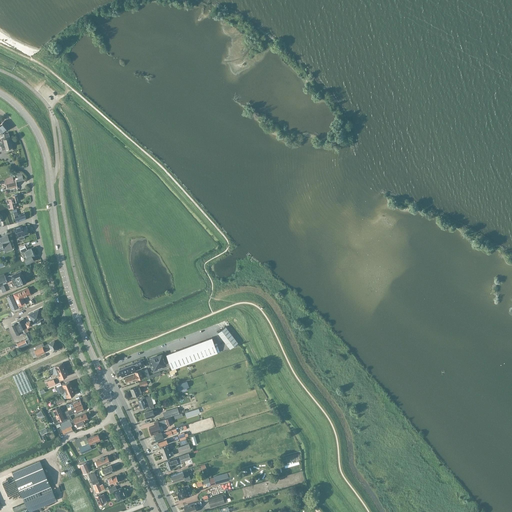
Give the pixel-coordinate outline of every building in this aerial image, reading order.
[(0,132),(1,134),(10,128),(4,121),(0,124),(0,132)] [(0,135),(0,138),(1,138),(3,143),(1,144),(1,146),(4,149),(7,149),(12,147),(10,137),(9,137),(8,133),(0,135)] [(12,175),(4,179),(4,182),(6,182),(7,189),(17,187),(16,180),(13,180),(12,175)] [(10,206),(8,206),(9,209),(10,208),(10,209),(15,208),(14,202),(19,201),(18,195),(17,195),(12,196),(13,198),(8,199),(10,206)] [(24,213),(15,216),(17,222),(26,219),(24,213)] [(22,225),(14,228),(16,232),(17,231),(19,237),(29,233),(26,226),(22,227),(22,225)] [(0,249),(3,248),(4,249),(4,248),(2,245),(10,242),(7,235),(0,237),(0,239),(1,242),(0,242),(0,249)] [(31,249),(25,252),(27,255),(23,257),(27,264),(34,261),(32,257),(34,256),(31,249)] [(5,275),(0,277),(0,285),(8,282),(7,280),(10,279),(12,279),(12,280),(13,280),(13,282),(14,283),(15,284),(16,286),(17,286),(16,286),(17,287),(17,286),(25,283),(26,283),(26,282),(24,278),(23,275),(21,271),(21,270),(20,270),(12,274),(11,274),(12,275),(11,275),(10,275),(9,275),(5,276),(5,275)] [(23,298),(31,294),(28,288),(13,294),(18,305),(25,302),(23,298)] [(12,311),(18,308),(12,295),(6,298),(12,311)] [(30,321),(26,323),(27,326),(36,322),(37,324),(40,322),(39,320),(43,318),(39,310),(28,315),(29,317),(28,318),(30,321)] [(27,326),(26,323),(24,319),(11,325),(17,336),(22,333),(23,333),(25,332),(24,329),(28,327),(27,326)] [(220,336),(228,330),(226,327),(217,333),(220,336)] [(228,330),(220,336),(222,339),(230,333),(228,330)] [(230,333),(222,339),(225,342),(233,336),(230,333)] [(233,336),(225,342),(227,346),(235,339),(233,336)] [(212,338),(166,355),(171,370),(217,353),(212,338)] [(238,343),(235,339),(227,346),(230,349),(238,343)] [(25,340),(17,344),(19,348),(27,345),(25,340)] [(54,341),(44,346),(45,349),(50,347),(52,352),(58,349),(54,341)] [(44,346),(43,343),(29,349),(33,358),(45,352),(42,347),(44,346)] [(156,357),(150,359),(154,369),(160,367),(165,365),(161,354),(156,357)] [(133,364),(119,370),(122,376),(136,371),(135,370),(145,366),(144,363),(142,364),(140,360),(133,363),(133,364)] [(57,373),(64,370),(61,363),(54,367),(55,370),(56,370),(57,373)] [(67,376),(64,370),(57,373),(58,375),(57,376),(59,380),(67,376)] [(135,374),(124,379),(126,384),(143,378),(140,370),(135,372),(135,374)] [(21,395),(33,389),(27,376),(25,371),(13,376),(21,395)] [(139,385),(130,389),(133,395),(141,392),(141,391),(143,390),(142,387),(151,383),(149,379),(139,383),(140,386),(139,386),(139,385)] [(61,393),(65,391),(72,388),(69,382),(58,386),(60,393),(61,393)] [(65,391),(61,393),(62,395),(63,395),(65,399),(75,395),(72,388),(65,391)] [(147,410),(154,408),(150,396),(138,400),(141,408),(146,407),(147,410)] [(75,407),(82,404),(82,403),(81,401),(80,401),(80,399),(76,400),(72,401),(73,402),(70,403),(72,406),(74,405),(75,407)] [(75,407),(68,411),(70,415),(77,412),(78,413),(81,412),(81,411),(84,410),(83,408),(84,407),(83,405),(82,405),(82,404),(75,407)] [(48,410),(51,417),(55,416),(62,413),(60,407),(53,410),(52,408),(48,410)] [(178,409),(163,413),(165,418),(179,414),(178,409)] [(198,409),(185,413),(186,417),(199,413),(198,409)] [(152,410),(144,412),(146,418),(151,417),(151,418),(155,417),(154,416),(158,415),(157,414),(156,411),(153,412),(152,410)] [(68,411),(62,413),(55,416),(51,417),(55,425),(59,423),(59,424),(71,418),(70,415),(68,411)] [(73,431),(71,426),(72,426),(71,422),(75,421),(76,424),(77,424),(78,426),(78,427),(84,424),(83,421),(88,419),(87,417),(88,416),(87,414),(86,414),(86,413),(73,419),(60,424),(64,435),(73,431)] [(167,426),(172,424),(170,418),(154,423),(155,425),(149,427),(151,435),(161,432),(159,426),(166,424),(167,426)] [(162,433),(154,436),(156,442),(164,439),(164,438),(173,435),(171,430),(162,434),(162,433)] [(82,454),(92,449),(91,447),(96,445),(95,442),(100,440),(100,439),(100,438),(99,437),(98,434),(94,436),(94,435),(90,437),(81,441),(80,438),(75,440),(78,447),(79,447),(82,454)] [(159,448),(161,453),(169,451),(168,449),(171,448),(170,444),(167,445),(159,448)] [(179,454),(191,449),(189,444),(177,448),(179,454)] [(169,451),(161,453),(163,459),(171,456),(174,455),(172,451),(169,452),(169,451)] [(179,456),(181,462),(190,459),(188,453),(179,456)] [(98,467),(110,462),(109,461),(109,460),(108,459),(107,456),(103,458),(103,457),(99,459),(100,459),(96,461),(98,467)] [(168,469),(175,467),(177,466),(176,463),(177,461),(179,460),(178,457),(165,461),(168,469)] [(27,508),(29,511),(56,500),(40,461),(12,473),(25,503),(10,509),(11,511),(14,511),(26,507),(27,508)] [(83,474),(91,471),(87,462),(79,465),(83,474)] [(112,468),(111,465),(102,469),(105,475),(114,472),(113,471),(114,470),(113,467),(112,468)] [(190,479),(187,470),(183,472),(171,476),(173,482),(184,478),(185,481),(190,479)] [(97,480),(94,472),(89,475),(92,482),(97,480)] [(214,477),(209,479),(211,485),(229,480),(228,476),(231,475),(230,472),(214,477)] [(117,479),(116,476),(112,478),(111,477),(105,480),(107,483),(109,482),(111,485),(118,482),(118,481),(118,480),(117,479)] [(99,482),(93,484),(96,492),(102,490),(99,482)] [(115,486),(108,489),(110,493),(114,491),(118,501),(126,498),(125,497),(124,494),(123,491),(121,488),(117,490),(115,486)] [(179,500),(189,497),(185,486),(177,489),(178,492),(177,492),(178,494),(177,494),(179,500)] [(100,494),(95,496),(98,502),(99,505),(100,505),(104,503),(103,500),(105,499),(103,494),(101,495),(101,494),(100,494)] [(225,494),(222,495),(208,500),(210,507),(225,503),(227,502),(225,494)] [(184,506),(185,511),(184,511),(194,511),(196,511),(195,506),(196,505),(197,507),(200,506),(199,502),(194,503),(184,506)]
